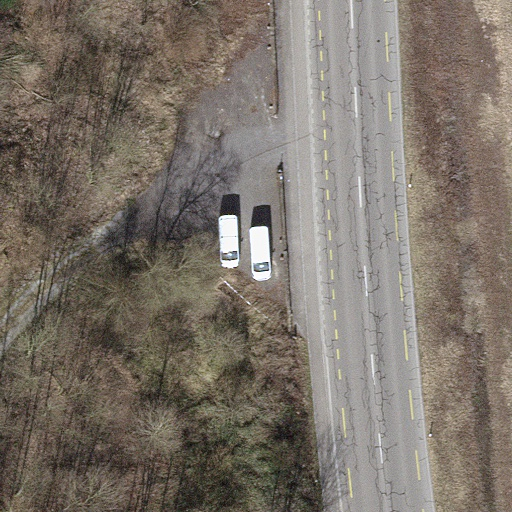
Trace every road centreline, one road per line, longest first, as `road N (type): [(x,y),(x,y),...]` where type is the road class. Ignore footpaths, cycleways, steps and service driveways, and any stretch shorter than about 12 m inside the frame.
road 1 (primary): [(390,511),(367,281),(353,0)]
road 2 (track): [(0,335),(92,250),(187,194),(358,113)]
